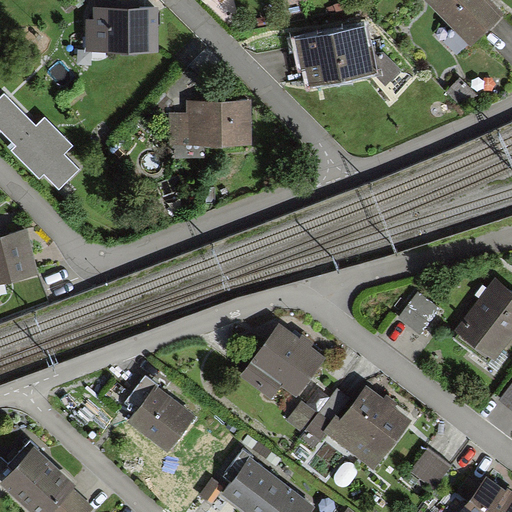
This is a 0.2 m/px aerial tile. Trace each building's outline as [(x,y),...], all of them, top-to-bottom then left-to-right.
[(424,0),(471,47),(505,14),(491,0),(424,0)] [(342,1),(326,8),(331,20),(348,13),(342,1)] [(121,7),(93,8),(94,20),(86,20),(86,53),(159,52),(158,7),(121,7)] [(268,16),(256,19),(259,29),(270,26),(268,16)] [(369,22),(291,38),(299,73),(302,72),(306,89),(375,76),(386,86),(403,71),(382,51),(380,39),(372,41),(369,22)] [(36,126),(5,93),(0,98),(0,129),(16,146),(12,150),(40,178),(44,174),(60,189),(80,169),(65,154),(74,146),(45,117),(36,126)] [(214,100),(187,101),(187,113),(188,147),(204,147),(252,146),(251,100),(214,100)] [(188,147),(187,113),(170,113),(171,145),(175,145),(175,159),(205,158),(204,147),(188,147)] [(0,235),(0,284),(39,274),(27,229),(0,235)] [(480,298),(455,331),(493,360),(495,361),(501,353),(511,338),(511,289),(495,277),(488,288),(484,293),(480,298)] [(484,293),(488,288),(483,284),(475,295),(480,298),(484,293)] [(440,308),(418,291),(398,317),(420,333),(440,308)] [(279,322),(251,362),(282,384),(281,386),(296,398),(326,357),(312,346),(305,341),(300,338),(279,322)] [(304,332),(300,338),(305,341),(312,346),(316,341),(304,332)] [(507,357),(501,353),(495,361),(493,360),(489,364),(498,370),(507,357)] [(282,384),(251,362),(240,376),(272,399),(281,386),(282,384)] [(125,402),(136,411),(156,386),(158,387),(159,385),(146,375),(125,402)] [(511,383),(499,400),(511,410),(511,383)] [(384,398),(366,385),(354,403),(340,420),(336,416),(324,432),(327,434),(374,470),(412,420),(395,407),(389,402),(384,398)] [(135,412),(128,422),(167,453),(196,416),(158,387),(156,386),(136,411),(135,412)] [(340,420),(354,403),(338,390),(306,430),(321,442),(327,434),(324,432),(336,416),(340,420)] [(387,395),(384,398),(389,402),(395,407),(398,404),(387,395)] [(224,471),(231,477),(236,471),(250,452),(252,454),(253,452),(243,445),(224,471)] [(76,486),(34,447),(0,483),(30,511),(53,511),(74,489),(76,486)] [(452,467),(428,448),(410,471),(433,490),(452,467)] [(222,490),(250,511),(257,511),(284,478),(252,454),(250,452),(236,471),(231,477),(222,490)] [(505,489),(487,476),(458,511),(511,511),(511,491),(507,487),(505,489)] [(284,478),(257,511),(307,511),(315,502),(284,478)] [(91,511),(95,508),(74,489),(53,511),(91,511)]
